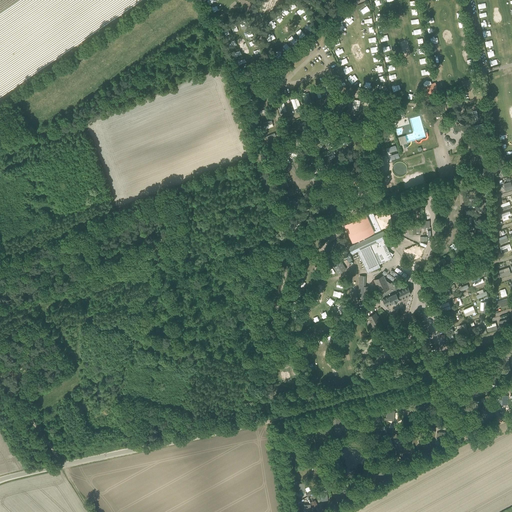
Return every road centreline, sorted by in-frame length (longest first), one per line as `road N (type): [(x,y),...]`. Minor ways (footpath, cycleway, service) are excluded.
road 1 (unclassified): [(0,480),(501,355)]
road 2 (track): [(274,317),(274,201),(192,0)]
road 3 (unknown): [(266,350),(353,314),(356,270),(366,270),(385,307),(409,329)]
